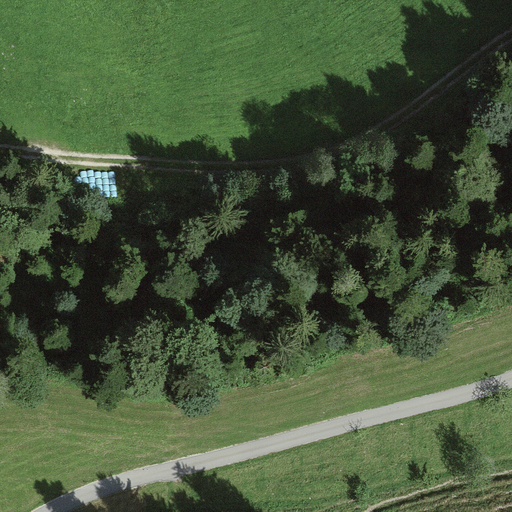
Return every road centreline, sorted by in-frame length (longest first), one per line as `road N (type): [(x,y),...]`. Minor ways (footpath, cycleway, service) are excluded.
road 1 (track): [(0,152),(124,168),(309,170),(394,135),(511,32)]
road 2 (track): [(511,379),(135,478),(49,511)]
